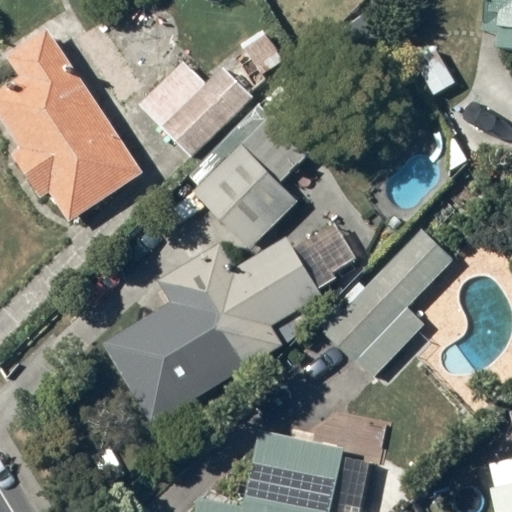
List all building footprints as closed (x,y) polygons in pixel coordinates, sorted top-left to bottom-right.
[(511,0),(487,0),(487,8),(482,50),(511,53),(511,0)] [(142,174),(48,32),(7,59),(21,80),(0,93),(0,118),(20,149),(12,155),(40,198),(49,192),(69,223),(142,174)] [(182,153),(189,161),(283,75),(292,67),(263,35),(209,85),(187,61),(139,105),(182,153)] [(458,83),(436,40),(411,52),(433,96),(458,83)] [(283,75),(189,161),(197,169),(184,181),(191,189),(247,250),(299,203),(328,176),(285,130),(311,105),(283,75)] [(155,288),(170,311),(104,354),(156,434),(286,349),(274,329),(358,275),(319,214),(237,267),(222,244),(155,288)] [(454,258),(420,227),(323,333),(375,380),(422,328),(405,313),(454,258)] [(365,511),(377,459),(259,434),(243,509),(200,500),(196,511),(365,511)] [(511,511),(511,455),(484,463),(496,511),(511,511)] [(149,511),(150,511),(115,485),(96,510),(98,511),(149,511)]
